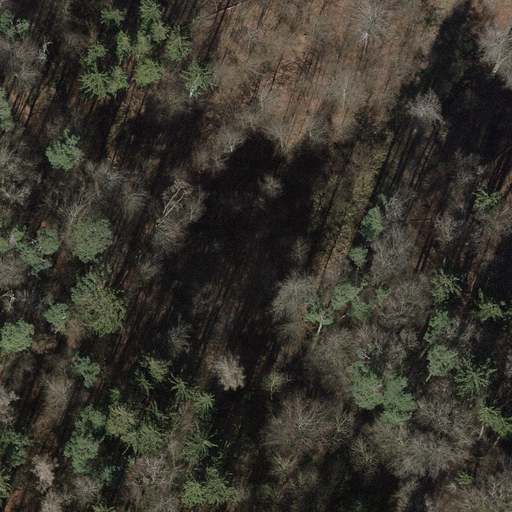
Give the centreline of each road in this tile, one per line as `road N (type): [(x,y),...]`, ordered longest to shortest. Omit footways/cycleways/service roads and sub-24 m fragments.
road 1 (track): [(0,104),(17,143),(94,220),(302,378),(435,511)]
road 2 (track): [(17,143),(10,223),(27,279),(139,511)]
